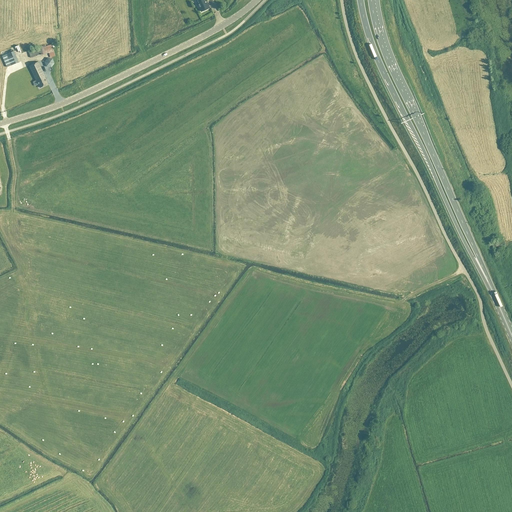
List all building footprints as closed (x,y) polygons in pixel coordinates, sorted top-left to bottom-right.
[(205,0),(194,0),(198,6),(201,12),(209,8),(205,0)] [(55,57),(54,52),(53,50),(52,45),(41,48),(41,49),(28,52),(30,58),(35,57),(34,56),(43,54),(43,55),(48,54),(50,58),(55,57)] [(18,63),(14,52),(6,55),(11,66),(18,63)] [(44,62),(46,67),(51,68),(54,64),(52,59),(47,58),(44,62)] [(40,88),(48,84),(44,77),(45,77),(38,62),(29,66),(36,81),(40,88)]
